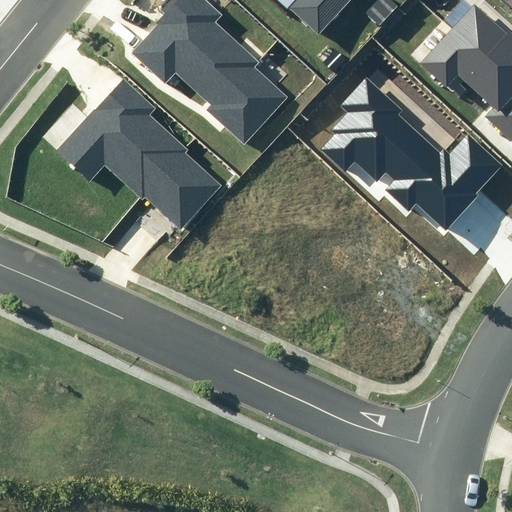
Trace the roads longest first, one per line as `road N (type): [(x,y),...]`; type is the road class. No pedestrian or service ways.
road 1 (residential): [(439,449),(337,418),(0,264)]
road 2 (tertiary): [(511,316),(466,381),(439,449)]
